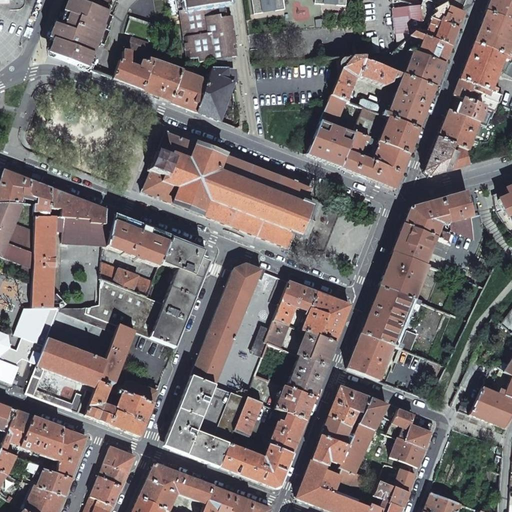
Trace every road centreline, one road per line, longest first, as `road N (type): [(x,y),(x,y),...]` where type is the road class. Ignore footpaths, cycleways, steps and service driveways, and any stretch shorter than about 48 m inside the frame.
road 1 (residential): [(398,205),(60,74),(18,73)]
road 2 (residential): [(0,156),(229,246)]
road 3 (residential): [(144,452),(229,246)]
road 4 (residential): [(476,0),(398,205)]
road 5 (residential): [(280,505),(144,452)]
road 6 (residential): [(229,246),(362,298)]
road 7 (residential): [(333,374),(280,505)]
road 8 (residential): [(447,422),(333,374)]
